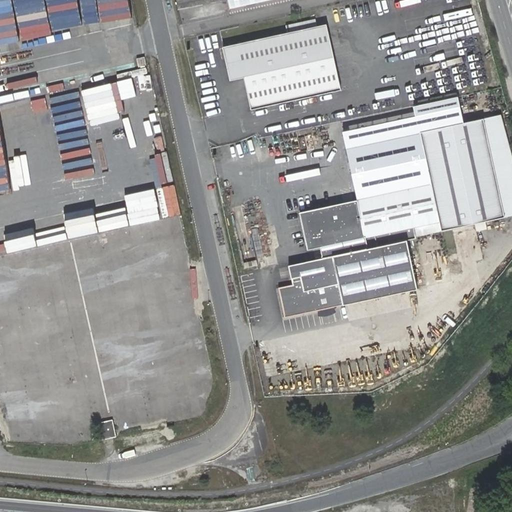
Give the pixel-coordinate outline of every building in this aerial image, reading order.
[(66,0),(65,0),(79,66),(110,60),(106,40),(138,34),(134,15),(102,21),(98,0),(66,0)] [(228,0),(231,10),(272,0),(228,0)] [(230,81),(244,78),(251,110),(340,89),(326,24),(223,48),(230,81)] [(140,66),(147,64),(145,58),(138,60),(140,66)] [(22,72),(8,77),(16,103),(31,98),(22,72)] [(276,287),(283,316),(415,286),(404,238),(413,236),(413,234),(437,228),(471,220),(473,228),(484,225),(482,218),(501,214),(479,115),(393,134),(396,146),(418,141),(427,181),(296,211),(305,248),(317,246),(320,256),(286,264),(290,283),(276,287)] [(16,134),(30,188),(61,180),(47,126),(16,134)] [(90,127),(59,133),(70,191),(101,186),(90,127)] [(108,197),(138,189),(129,152),(99,159),(108,197)] [(138,160),(140,185),(171,184),(169,159),(138,160)] [(93,254),(66,259),(68,272),(95,267),(93,254)] [(207,352),(176,358),(179,372),(209,366),(207,352)] [(95,422),(98,440),(114,436),(110,419),(95,422)]
